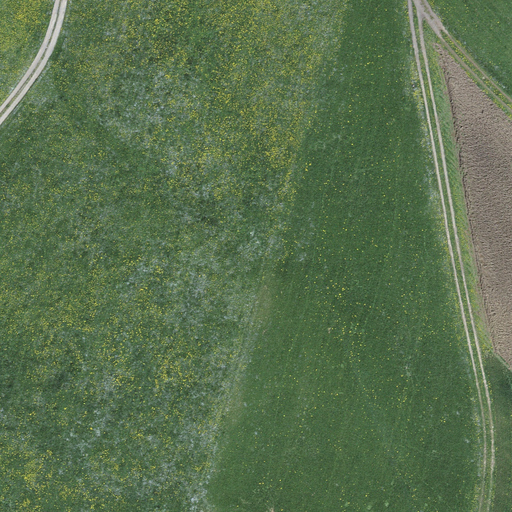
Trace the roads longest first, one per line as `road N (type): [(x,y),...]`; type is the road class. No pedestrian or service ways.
road 1 (track): [(479,408),(409,0)]
road 2 (track): [(0,121),(33,81),(67,0)]
